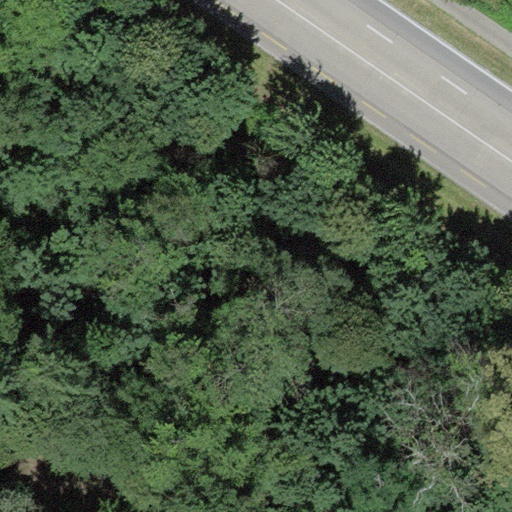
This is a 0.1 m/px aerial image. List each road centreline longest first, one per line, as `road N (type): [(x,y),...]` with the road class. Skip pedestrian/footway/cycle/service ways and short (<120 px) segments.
road 1 (primary): [(236,0),(511,192)]
road 2 (primary): [(511,127),(326,0)]
road 3 (track): [(0,440),(124,511)]
